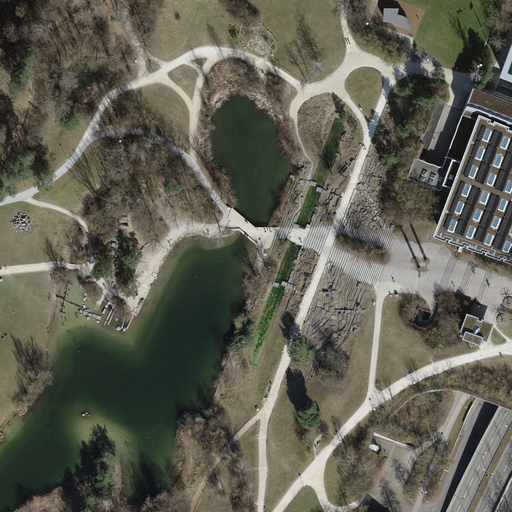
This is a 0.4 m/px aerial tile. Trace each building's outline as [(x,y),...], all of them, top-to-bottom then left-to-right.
[(398,14),(399,10),(389,6),(384,20),(409,28),(412,19),(398,14)] [(511,46),(496,91),(511,96),(511,46)] [(511,98),(473,84),(472,87),(462,114),(480,120),(439,229),(511,256),(511,98)] [(452,187),(462,161),(452,157),(442,183),(452,187)] [(474,313),(467,311),(460,329),(465,331),(463,336),(481,343),(483,338),(487,340),(494,321),(474,313)]
